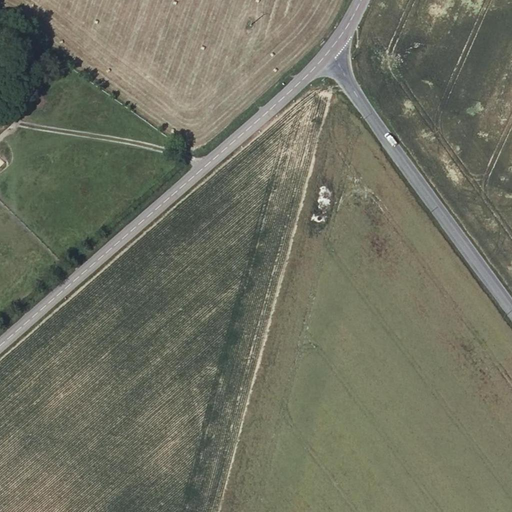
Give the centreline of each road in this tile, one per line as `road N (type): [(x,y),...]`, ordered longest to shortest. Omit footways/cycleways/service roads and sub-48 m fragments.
road 1 (tertiary): [(329,47),(0,341)]
road 2 (tertiary): [(329,47),(354,98),(511,315)]
